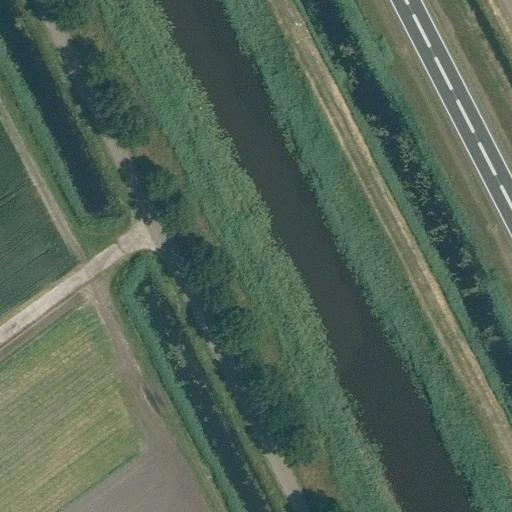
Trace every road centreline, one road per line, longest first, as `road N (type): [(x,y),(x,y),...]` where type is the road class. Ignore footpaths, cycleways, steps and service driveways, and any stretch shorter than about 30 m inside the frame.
road 1 (unclassified): [(301,511),(39,0)]
road 2 (trunk): [(511,216),(399,0)]
